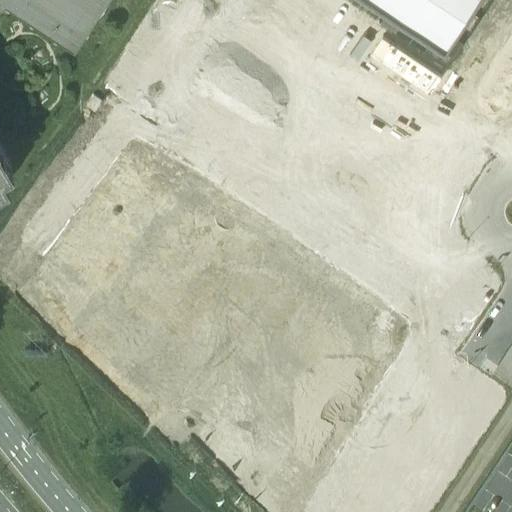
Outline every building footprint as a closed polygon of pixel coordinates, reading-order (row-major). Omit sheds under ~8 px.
[(0,0),(0,175),(5,173),(0,165),(0,163),(9,158),(7,156),(0,144),(0,1),(1,0),(2,0),(5,3),(6,2),(26,16),(26,17),(29,19),(30,18),(50,32),(50,33),(53,35),(54,34),(71,46),(83,28),(83,29),(85,25),(99,4),(99,5),(101,1),(101,0),(0,0)] [(367,0),(446,52),(479,0),(367,0)] [(91,100),(86,107),(93,111),(97,104),(91,100)] [(150,172),(60,306),(272,511),(280,511),(397,337),(150,172)] [(511,511),(511,444),(466,511),(511,511)]
